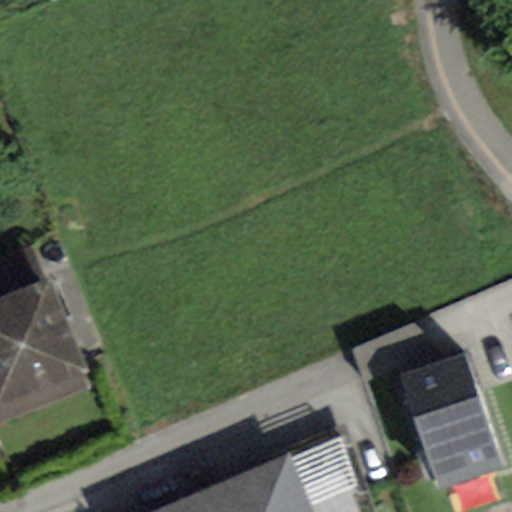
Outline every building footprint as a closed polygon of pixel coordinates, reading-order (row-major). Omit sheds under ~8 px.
[(25,242),(0,251),(0,295),(41,279),(25,242)] [(0,295),(0,389),(73,360),(41,279),(0,295)] [(403,321),(347,344),(359,375),(416,352),(403,321)] [(461,348),(397,370),(434,480),(498,458),(461,348)] [(335,431),(145,511),(371,511),(363,485),(354,488),(335,431)]
